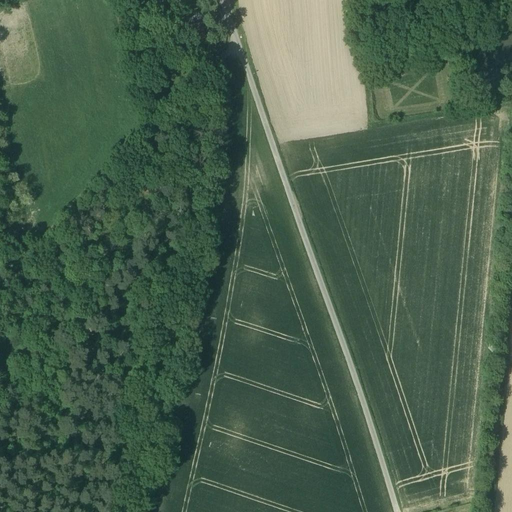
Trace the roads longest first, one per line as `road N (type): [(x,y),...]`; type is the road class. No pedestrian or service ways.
road 1 (track): [(396,511),(238,45),(235,38),(212,62)]
road 2 (track): [(212,62),(0,292)]
